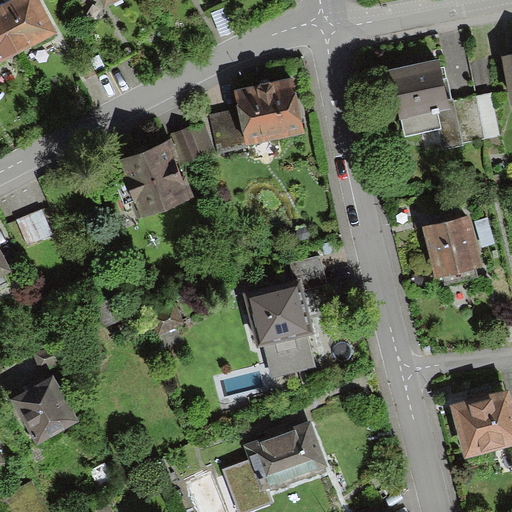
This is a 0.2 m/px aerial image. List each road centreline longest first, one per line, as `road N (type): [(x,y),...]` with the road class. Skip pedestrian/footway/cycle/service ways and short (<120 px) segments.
road 1 (residential): [(0,177),(191,80),(319,29)]
road 2 (residential): [(319,29),(399,371)]
road 3 (residential): [(319,29),(474,0)]
road 4 (residential): [(399,371),(434,511)]
